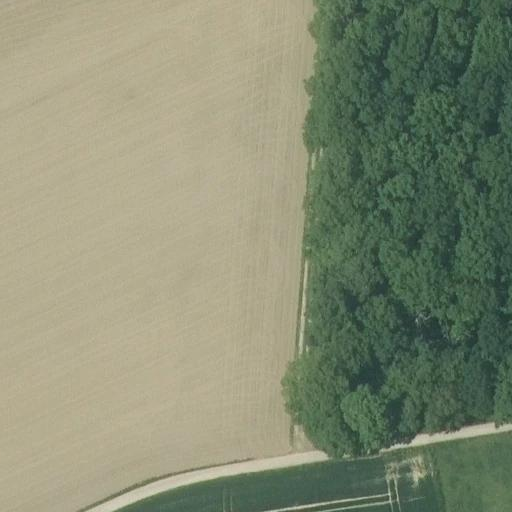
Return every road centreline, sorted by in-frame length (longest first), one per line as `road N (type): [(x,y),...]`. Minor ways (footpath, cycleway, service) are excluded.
road 1 (track): [(295,461),(323,0)]
road 2 (track): [(106,511),(170,482),(511,424)]
